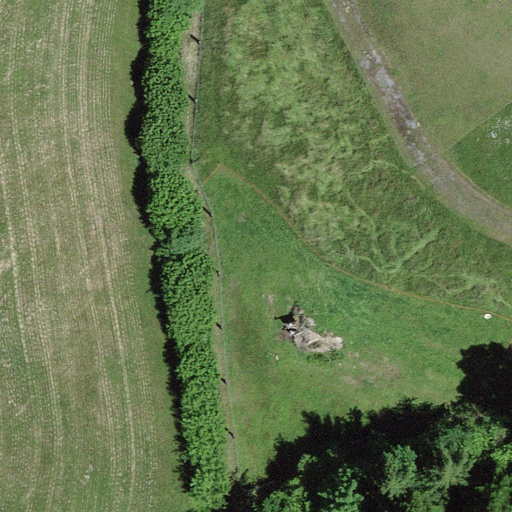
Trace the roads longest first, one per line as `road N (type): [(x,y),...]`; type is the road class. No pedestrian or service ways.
road 1 (track): [(511,215),(441,167),(389,92),(345,0)]
road 2 (track): [(289,511),(445,443),(511,467)]
